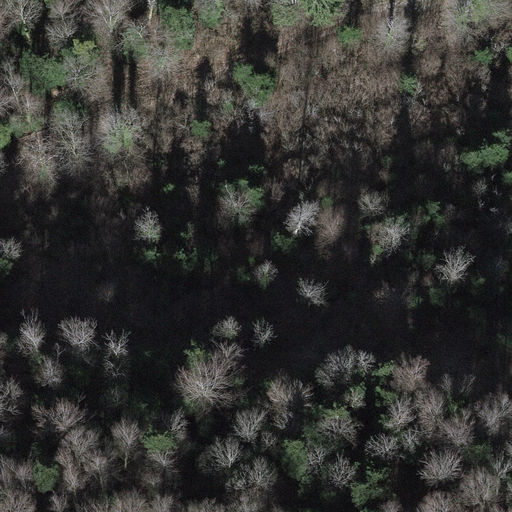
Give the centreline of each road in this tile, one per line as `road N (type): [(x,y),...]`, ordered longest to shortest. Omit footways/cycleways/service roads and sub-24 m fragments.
road 1 (track): [(511,406),(303,358),(0,341)]
road 2 (track): [(0,185),(340,25),(477,0)]
